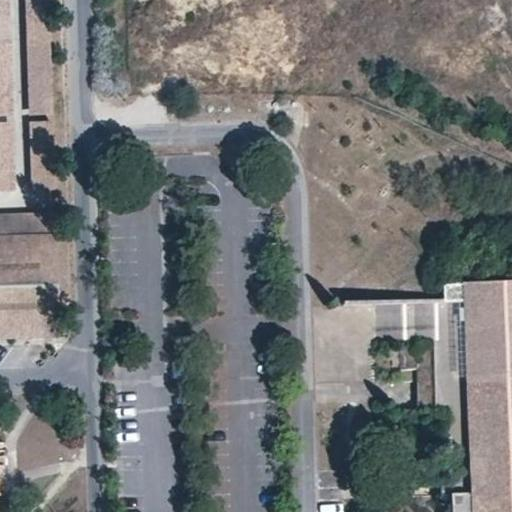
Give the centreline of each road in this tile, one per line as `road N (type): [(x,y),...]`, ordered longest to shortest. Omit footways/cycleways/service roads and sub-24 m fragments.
road 1 (unclassified): [(91,375),(83,162)]
road 2 (unclassified): [(81,0),(83,162)]
